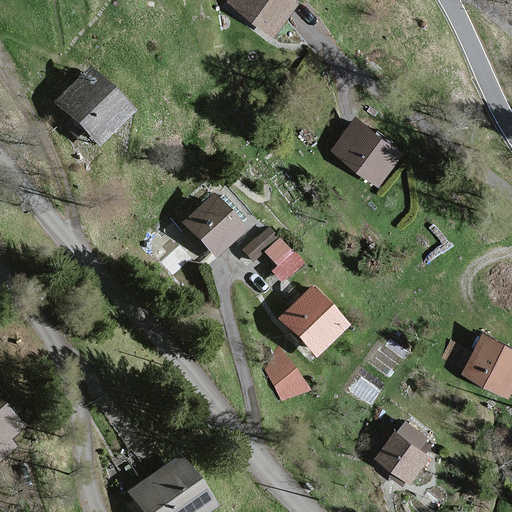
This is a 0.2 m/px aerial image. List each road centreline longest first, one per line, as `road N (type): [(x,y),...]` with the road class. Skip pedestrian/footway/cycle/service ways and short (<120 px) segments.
road 1 (unclassified): [(306,511),(0,164)]
road 2 (track): [(306,26),(511,196)]
road 3 (unclassified): [(0,278),(75,370),(95,511)]
road 4 (track): [(0,63),(57,164),(83,248),(77,255)]
road 5 (tertiary): [(445,0),(511,133)]
